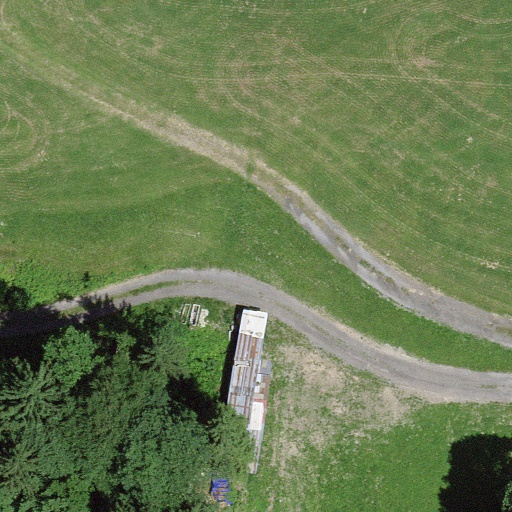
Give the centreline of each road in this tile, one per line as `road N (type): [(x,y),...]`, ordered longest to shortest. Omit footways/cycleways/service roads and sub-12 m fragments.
road 1 (track): [(511,344),(451,326),(253,177),(0,34)]
road 2 (track): [(511,398),(377,366),(258,306),(123,281),(0,279)]
